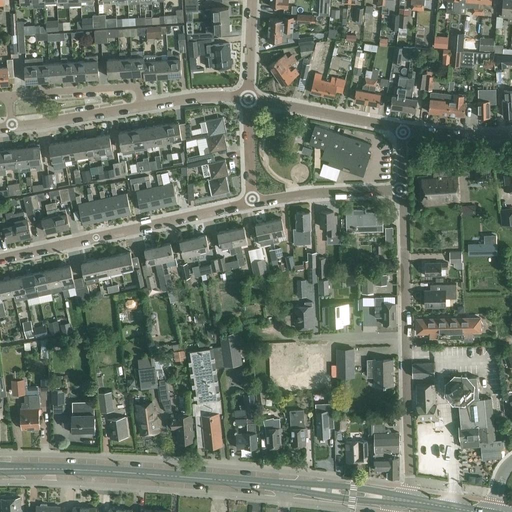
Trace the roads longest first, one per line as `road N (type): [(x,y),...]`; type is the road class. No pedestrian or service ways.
road 1 (primary): [(410,501),(285,485),(0,469)]
road 2 (residential): [(410,501),(403,190)]
road 3 (residential): [(0,261),(251,202)]
road 4 (residential): [(401,128),(246,97)]
road 5 (residential): [(251,202),(403,190)]
road 6 (residential): [(140,106),(134,86),(7,94)]
road 7 (unknown): [(406,335),(295,335),(279,326),(276,311)]
road 8 (residential): [(11,126),(140,106)]
